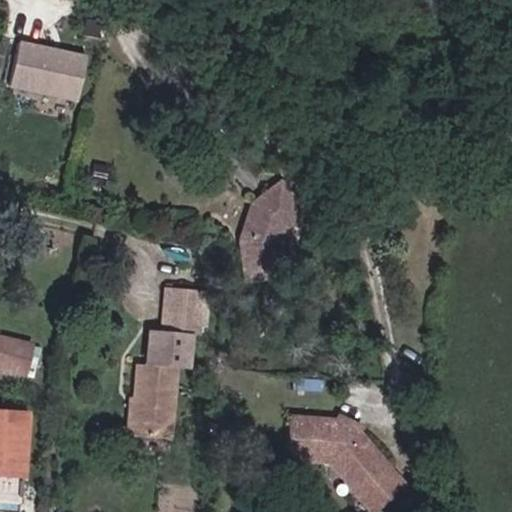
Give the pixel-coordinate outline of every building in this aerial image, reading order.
[(12,89),(83,98),(89,49),(19,40),(12,89)] [(283,183),(254,198),(252,238),(265,300),(300,282),(280,245),(280,228),(300,217),(283,183)] [(196,337),(200,294),(165,291),(161,334),(196,337)] [(0,370),(27,379),(37,347),(0,334),(0,370)] [(138,369),(132,439),(170,441),(174,371),(138,369)] [(298,415),(286,414),(283,456),(294,457),(298,415)] [(339,414),(338,419),(341,426),(360,428),(364,425),(365,419),(339,414)] [(0,475),(30,476),(30,416),(0,415),(0,475)] [(294,457),(327,459),(358,495),(390,469),(364,425),(360,428),(341,426),(338,419),(298,415),(294,457)] [(404,485),(390,469),(358,495),(371,511),(404,485)]
